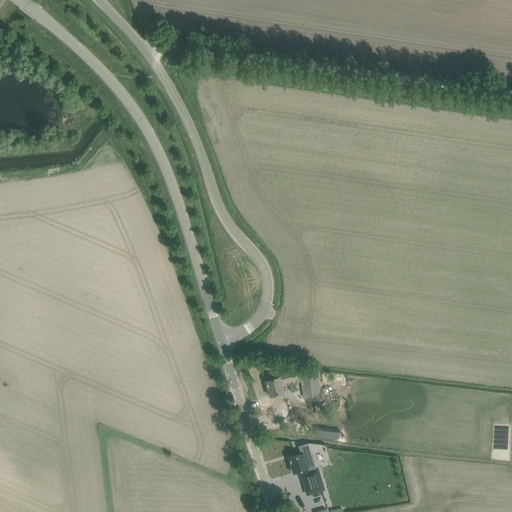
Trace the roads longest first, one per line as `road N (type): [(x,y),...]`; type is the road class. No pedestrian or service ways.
road 1 (unclassified): [(221,346),(258,319),(265,273),(220,209),(173,95),(100,0)]
road 2 (unclassified): [(221,346),(147,130),(97,68),(21,0)]
road 3 (track): [(133,37),(266,45),(511,84)]
road 4 (unclassified): [(271,511),(221,346)]
